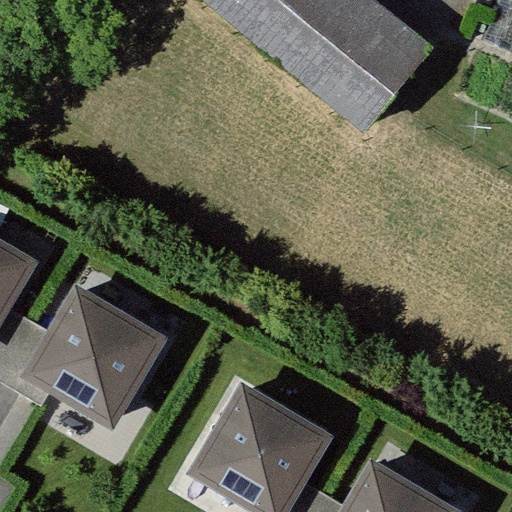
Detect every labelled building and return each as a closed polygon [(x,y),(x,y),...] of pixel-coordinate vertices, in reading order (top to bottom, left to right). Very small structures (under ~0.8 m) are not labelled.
[(437,64),(361,0),(191,0),(366,147),(437,64)] [(0,333),(47,255),(0,226),(0,333)] [(194,328),(87,265),(31,360),(137,423),(194,328)] [(303,511),(354,427),(248,364),(191,459),(280,511),(303,511)] [(480,511),(484,507),(378,444),(336,511),(480,511)]
